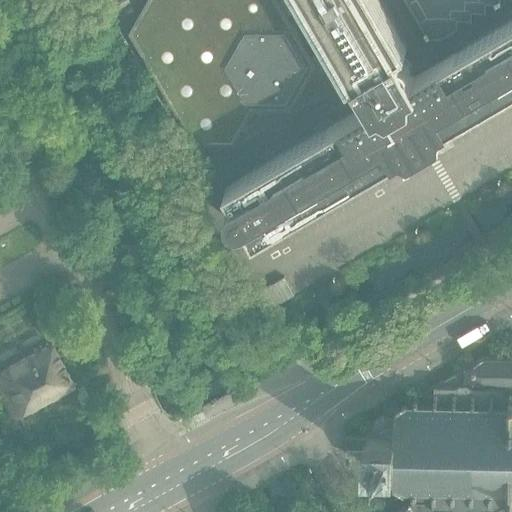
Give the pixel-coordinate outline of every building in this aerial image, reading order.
[(292,107),(317,63),(316,62),(333,52),(329,45),(312,55),(287,12),(304,2),(303,1),(302,0),(147,0),(130,30),(188,130),(203,130),(209,140),(234,140),(253,107),(292,107)] [(302,0),(303,1),(304,2),(329,45),(333,52),(349,81),(357,77),(359,80),(402,55),(400,52),(401,51),(402,53),(406,50),(405,49),(407,47),(379,0),(302,0)] [(443,128),(511,88),(511,19),(414,76),(412,72),(402,55),(359,80),(371,101),(226,185),(234,199),(231,202),(228,206),(227,210),(228,215),(231,220),(236,224),(242,225),(248,223),(256,237),(402,152),(404,152),(410,155),(412,155),(440,139),(442,137),(442,131),(443,128)] [(73,385),(51,344),(0,371),(0,393),(13,417),(73,385)] [(511,511),(511,358),(483,357),(430,388),(431,392),(427,395),(424,397),(420,394),(416,397),(416,404),(404,403),(396,408),(396,415),(384,415),(375,420),(375,431),(368,431),(368,436),(349,436),(346,437),(346,454),(348,456),(367,456),(367,461),(374,461),(374,472),(383,478),(395,478),(394,485),(403,490),(412,491),(412,504),(425,504),(429,511),(434,508),(447,508),(447,511),(469,511),(472,509),(485,509),(486,511),(511,511)] [(7,437),(0,440),(0,445),(2,450),(11,445),(7,437)]
